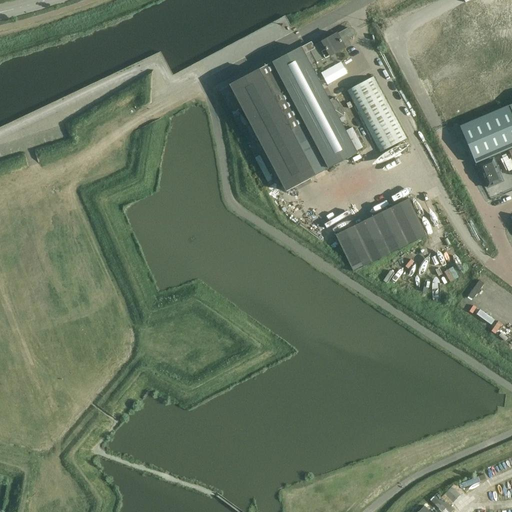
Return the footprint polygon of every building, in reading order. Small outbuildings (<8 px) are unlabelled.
[(353,29),(349,28),(337,35),(336,34),(313,47),(319,59),(320,58),(324,56),(325,59),(351,46),(348,40),(354,37),(354,33),(353,29)] [(323,63),(320,58),(319,59),(313,47),(311,43),(301,48),(300,48),(229,86),(286,192),(356,154),(352,145),(354,143),(345,125),(342,127),(337,118),(344,115),(335,98),(328,101),(309,65),(315,62),(317,66),(323,63)] [(322,74),(328,84),(347,74),(341,63),(322,74)] [(347,92),(380,153),(406,139),(374,78),(347,92)] [(460,127),(475,164),(499,154),(511,148),(511,117),(507,107),(460,127)] [(238,145),(248,141),(246,136),(236,140),(238,145)] [(405,160),(410,156),(402,143),(396,146),(405,160)] [(493,159),(478,166),(487,188),(502,181),(502,180),(493,159)] [(280,209),(284,218),(313,205),(309,196),(280,209)] [(335,236),(353,273),(427,236),(408,200),(335,236)] [(465,496),(474,491),(471,485),(462,490),(465,496)] [(482,508),(484,511),(496,511),(492,503),(482,508)]
